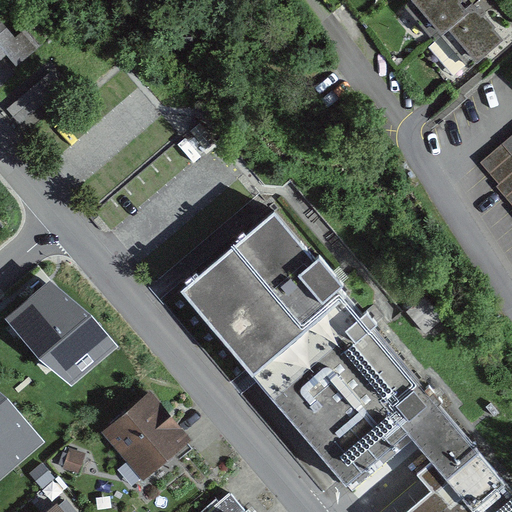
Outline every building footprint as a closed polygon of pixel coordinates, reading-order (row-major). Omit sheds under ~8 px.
[(438,0),(413,0),(401,10),(432,45),(458,23),(450,13),(454,10),(444,0),(441,0),(439,1),(438,0)] [(465,75),(492,51),(482,40),(487,36),(477,25),(472,29),(463,19),(458,23),(436,43),(465,75)] [(511,511),(511,489),(276,218),(186,296),(351,486),(409,435),(446,478),(406,511),(511,511)] [(113,338),(52,271),(9,311),(69,378),(113,338)] [(112,416),(151,464),(206,420),(166,372),(112,416)] [(0,476),(43,437),(0,391),(0,476)] [(197,511),(286,511),(251,468),(197,511)]
